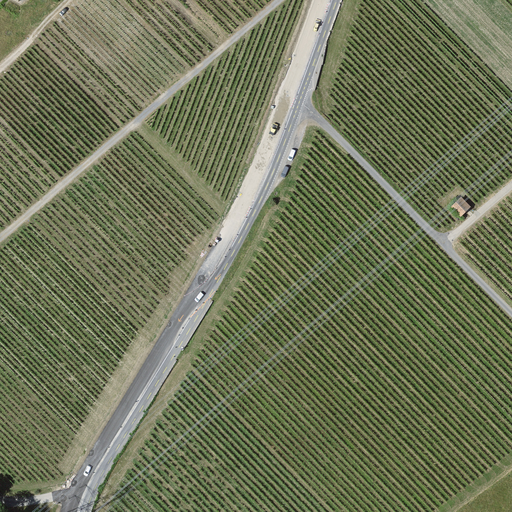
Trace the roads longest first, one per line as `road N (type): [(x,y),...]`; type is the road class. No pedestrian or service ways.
road 1 (secondary): [(332,0),(257,197),(82,499)]
road 2 (track): [(0,237),(280,0)]
road 3 (track): [(511,312),(297,98)]
